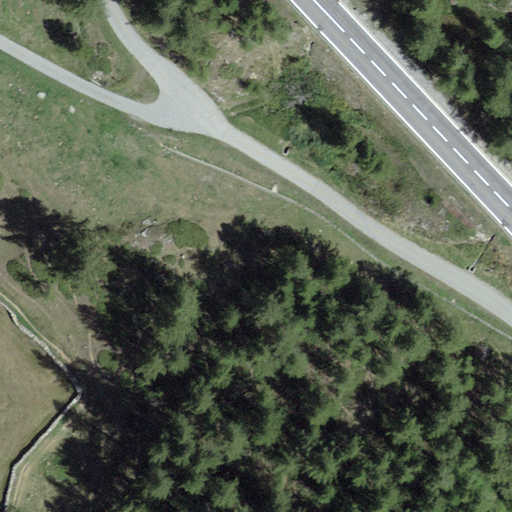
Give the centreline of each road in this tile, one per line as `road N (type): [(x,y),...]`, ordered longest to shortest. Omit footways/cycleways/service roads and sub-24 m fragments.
road 1 (residential): [(197,108),(511,314)]
road 2 (primary): [(316,0),(511,208)]
road 3 (residential): [(197,108),(148,117),(0,40)]
road 4 (residential): [(110,0),(120,23),(197,108)]
